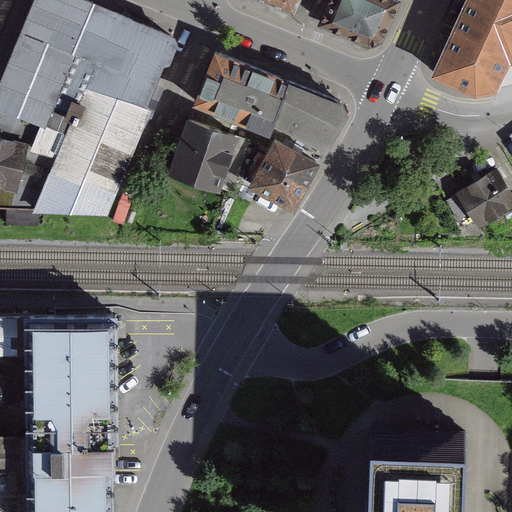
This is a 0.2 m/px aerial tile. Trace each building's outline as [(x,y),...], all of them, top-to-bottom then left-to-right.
[(112,10),(83,0),(39,0),(0,107),(0,132),(59,154),(86,83),(112,10)] [(0,0),(0,25),(9,0),(0,0)] [(300,0),(266,0),(295,13),(300,0)] [(391,0),(331,0),(320,25),(375,50),(396,2),(391,0)] [(511,0),(464,0),(433,69),(476,90),(497,85),(511,56),(511,55),(511,0)] [(193,39),(112,10),(86,83),(167,112),(193,39)] [(295,84),(216,52),(192,106),(270,141),(275,130),(295,84)] [(0,209),(125,219),(167,112),(86,83),(59,154),(0,132),(0,209)] [(341,103),(295,84),(275,130),(326,152),(347,116),(341,103)] [(239,137),(188,122),(171,175),(222,191),(239,137)] [(316,164),(275,142),(248,188),(290,212),(316,164)] [(511,207),(511,173),(505,162),(464,187),(470,197),(454,206),(463,220),(477,212),(484,224),(511,207)] [(0,511),(30,511),(28,303),(0,305),(0,511)] [(115,346),(116,303),(28,303),(30,511),(112,511),(113,483),(115,346)] [(370,407),(366,511),(463,511),(467,410),(370,407)]
